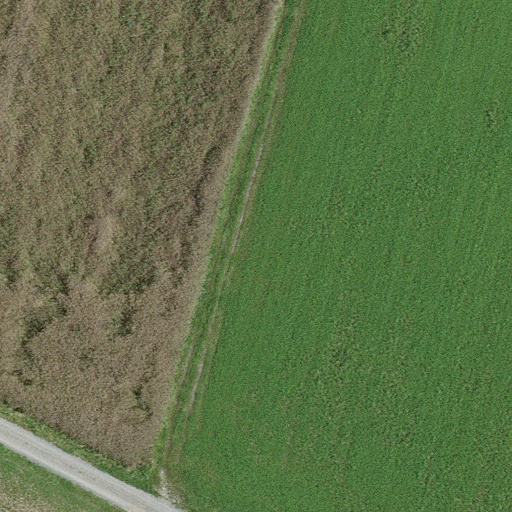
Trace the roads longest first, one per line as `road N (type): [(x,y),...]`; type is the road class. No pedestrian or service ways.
road 1 (track): [(294,0),(176,427),(163,511)]
road 2 (track): [(0,432),(152,511)]
